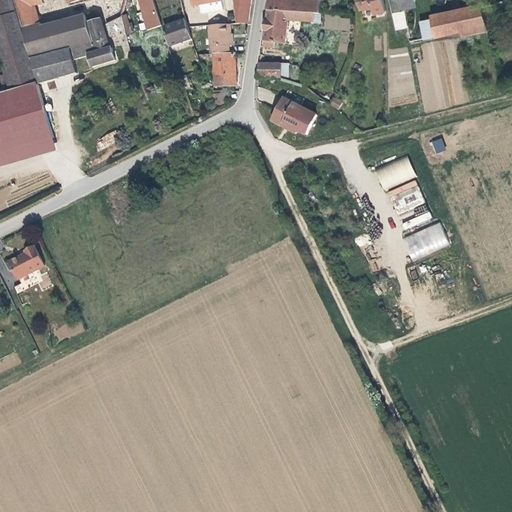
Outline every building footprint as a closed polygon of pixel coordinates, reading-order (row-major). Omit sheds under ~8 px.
[(44,83),(78,74),(75,59),(88,55),(92,67),(115,60),(111,48),(108,49),(99,19),(45,33),(43,30),(37,31),(31,4),(41,3),(40,0),(0,0),(0,57),(12,91),(39,83),(40,84),(44,83)] [(150,0),(140,0),(146,21),(155,18),(155,17),(150,0)] [(220,11),(218,0),(189,0),(190,6),(197,5),(199,14),(220,11)] [(230,0),(231,6),(248,10),(249,0),(230,0)] [(266,0),(265,10),(296,12),(303,12),(303,0),(266,0)] [(382,10),(379,0),(354,0),(356,9),(368,7),(369,13),(382,10)] [(408,6),(406,0),(387,0),(390,10),(408,6)] [(416,21),(419,38),(431,36),(457,34),(458,36),(483,30),(477,3),(427,14),(428,19),(416,21)] [(246,23),(248,10),(231,6),(233,24),(246,23)] [(405,24),(401,8),(390,10),(394,27),(405,24)] [(296,12),(265,10),(260,44),(273,46),(274,41),(283,43),(287,19),(296,19),(296,12)] [(317,13),(296,12),(296,19),(316,20),(317,13)] [(124,32),(119,16),(103,21),(108,37),(124,32)] [(324,30),(350,30),(349,16),(323,17),(324,30)] [(190,39),(183,19),(162,25),(169,45),(190,39)] [(211,54),(228,54),(227,46),(231,46),(229,24),(208,25),(209,55),(211,54)] [(228,54),(211,54),(212,85),(233,84),(233,54),(228,54)] [(278,64),(257,62),(255,77),(277,78),(283,80),(284,72),(277,71),(278,64)] [(190,87),(186,76),(181,78),(185,89),(190,87)] [(12,91),(0,94),(0,169),(64,150),(44,83),(40,84),(39,83),(12,91)] [(223,106),(221,92),(208,93),(209,113),(223,106)] [(318,114),(285,97),(275,117),(277,121),(283,124),(286,122),(309,133),(318,114)] [(339,102),(330,97),(327,103),(336,108),(339,102)] [(299,128),(286,122),(283,124),(297,131),(299,128)] [(432,140),(435,153),(445,151),(443,138),(432,140)] [(407,156),(375,170),(384,191),(416,176),(407,156)] [(393,203),(398,214),(407,210),(402,199),(393,203)] [(413,261),(450,245),(440,222),(403,238),(413,261)] [(47,264),(36,244),(26,250),(28,253),(11,262),(20,278),(47,264)] [(41,288),(51,284),(46,272),(14,286),(17,292),(39,283),(41,288)]
